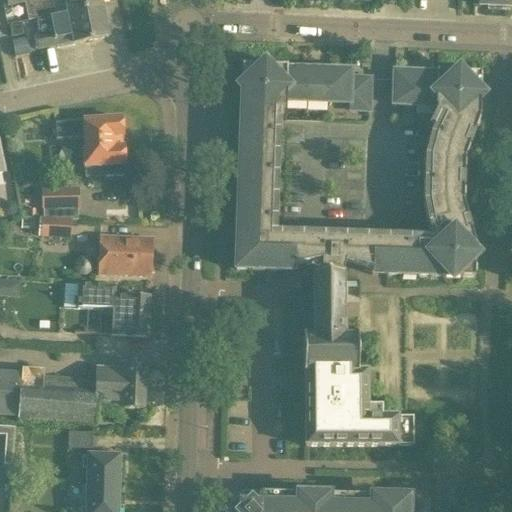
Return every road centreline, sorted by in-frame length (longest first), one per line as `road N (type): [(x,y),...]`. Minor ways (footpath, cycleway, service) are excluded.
road 1 (tertiary): [(185,511),(189,180),(176,68)]
road 2 (residential): [(179,23),(387,30)]
road 3 (residential): [(0,104),(176,68)]
road 4 (residential): [(387,30),(511,36)]
